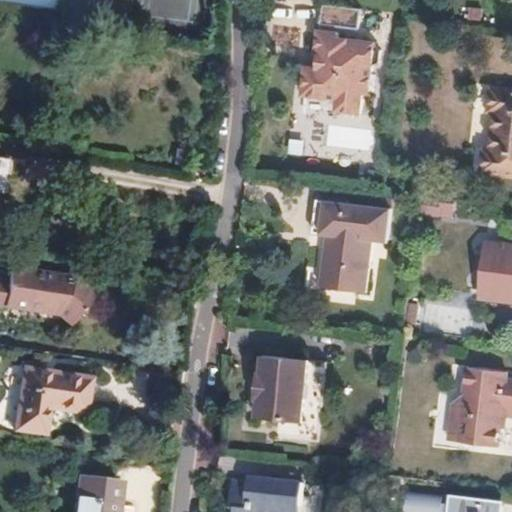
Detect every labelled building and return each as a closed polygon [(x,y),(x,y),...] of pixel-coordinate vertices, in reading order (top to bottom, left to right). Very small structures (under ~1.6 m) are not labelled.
[(358,29),(361,9),(322,4),(320,25),(358,29)] [(379,62),(381,51),(374,45),(374,43),(337,39),(338,33),(318,31),(315,55),(322,56),(321,69),(313,69),(304,67),(300,96),(335,99),(333,111),(358,114),(360,93),(367,89),(372,66),(379,62)] [(321,69),(322,56),(315,55),(313,69),(321,69)] [(476,172),(511,176),(511,91),(490,88),(489,92),(486,92),(483,109),(491,110),(485,152),(478,151),(476,172)] [(382,239),(385,210),(309,203),(306,232),(322,234),(317,282),(364,286),(368,238),(382,239)] [(511,292),(511,243),(481,241),(477,290),(511,292)] [(0,306),(4,307),(4,303),(59,310),(71,320),(91,295),(71,279),(9,270),(7,280),(0,278),(0,306)] [(272,431),(314,435),(322,356),(258,350),(256,369),(253,369),(250,394),(254,394),(252,412),(273,414),(272,431)] [(454,430),(494,434),(496,416),(494,413),(491,409),(491,406),(497,404),(497,402),(511,403),(511,367),(501,366),(502,357),(461,353),(459,381),(448,393),(457,401),(454,430)] [(89,415),(95,381),(31,371),(21,429),(50,434),(54,409),(89,415)] [(454,430),(457,401),(448,393),(444,430),(454,430)] [(265,511),(296,511),(302,481),(254,473),(253,480),(230,476),(227,492),(232,493),(229,511),(263,511),(265,511)] [(123,511),(125,479),(82,477),(80,511),(123,511)] [(492,511),(493,504),(447,499),(445,511),(492,511)]
